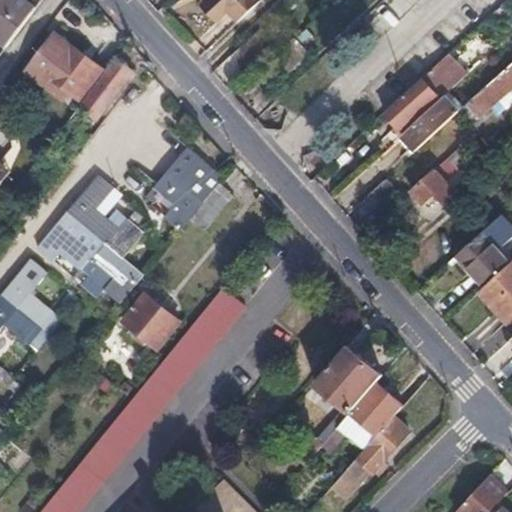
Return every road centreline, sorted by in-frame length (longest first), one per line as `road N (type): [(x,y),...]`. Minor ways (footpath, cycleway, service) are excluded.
road 1 (residential): [(116,0),(487,410)]
road 2 (unknown): [(274,0),(188,79),(148,99),(0,283)]
road 3 (residential): [(487,410),(386,511)]
